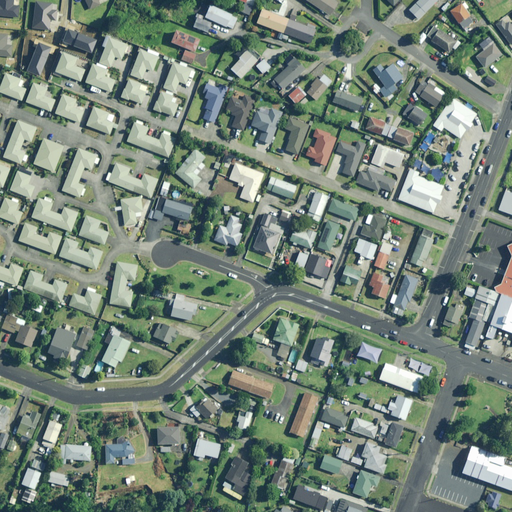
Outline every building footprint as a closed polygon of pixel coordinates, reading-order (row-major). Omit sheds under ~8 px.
[(13,0),(0,0),(0,16),(18,18),(19,6),(13,6),(13,0)] [(108,1),(109,1),(108,0),(85,0),(90,10),(108,1)] [(339,3),(334,0),(305,0),(330,16),(339,3)] [(418,0),(409,10),(418,20),(438,0),(418,0)] [(461,3),(450,11),(459,24),(470,16),(461,3)] [(236,17),(210,5),(204,16),(231,29),(236,17)] [(316,29),(261,9),(256,23),(311,43),(316,29)] [(211,23),(197,17),(193,27),(207,32),(211,23)] [(511,25),(510,22),(505,25),(502,20),(496,25),(511,46),(511,44),(511,25)] [(456,41),(438,29),(430,41),(449,53),(456,41)] [(199,40),(175,30),(170,42),(195,52),(199,40)] [(8,32),(0,31),(0,56),(12,57),(13,45),(7,45),(8,32)] [(110,67),(112,67),(116,57),(123,60),(126,55),(130,57),(133,49),(129,48),(130,44),(108,34),(103,46),(107,47),(100,62),(110,67)] [(493,43),(476,56),(484,67),(501,54),(493,43)] [(161,54),(149,49),(147,52),(141,50),(131,75),(142,80),(146,69),(153,72),(161,54)] [(257,61),(246,51),(230,69),(241,79),(257,61)] [(80,58),(65,52),(57,72),(81,81),(86,69),(77,65),(80,58)] [(304,69),(294,58),(271,79),(281,90),(304,69)] [(273,69),(264,59),(256,66),(263,74),(267,71),(268,73),(273,69)] [(117,80),(112,78),(113,75),(108,73),(110,69),(110,67),(100,62),(100,64),(95,62),(87,82),(94,85),(92,90),(100,94),(102,88),(112,92),(117,80)] [(188,64),(181,62),(180,65),(174,63),(164,88),(175,92),(180,82),(186,85),(190,77),(193,78),(196,71),(186,68),(188,64)] [(380,65),(373,70),(384,86),(379,90),(384,98),(397,88),(394,84),(404,77),(394,63),(385,70),(380,65)] [(19,76),(5,71),(0,83),(0,90),(23,100),(28,87),(16,83),(19,76)] [(496,81),(487,76),(484,81),(493,87),(496,81)] [(327,86),(317,78),(305,92),(316,100),(327,86)] [(141,84),(129,79),(121,97),(128,100),(129,99),(141,104),(148,87),(141,84)] [(428,82),(419,96),(435,107),(444,93),(428,82)] [(48,88),(34,83),(26,101),(52,111),(57,99),(45,94),(48,88)] [(217,88),(206,84),(201,97),(208,100),(201,118),(214,123),(228,88),(219,84),(217,88)] [(308,100),(305,96),(306,95),(299,87),(288,96),(296,104),(298,102),(302,106),(308,100)] [(362,99),(336,90),(332,102),(357,111),(362,99)] [(174,94),(167,91),(166,93),(162,91),(153,109),(161,113),(162,111),(173,117),(178,105),(175,103),(177,99),(172,97),(174,94)] [(78,100),(64,94),(56,113),(82,123),(87,110),(75,106),(78,100)] [(151,95),(147,94),(143,103),(147,105),(151,95)] [(242,101),(231,97),(225,111),(235,115),(231,126),(244,131),(256,99),(244,94),(242,101)] [(477,115),(452,98),(433,126),(441,131),(443,127),(460,139),(477,115)] [(107,111),(93,106),(86,125),(111,135),(116,122),(105,118),(107,111)] [(414,106),(407,117),(420,126),(428,115),(414,106)] [(268,115),(256,111),(250,125),(262,129),(258,139),(270,144),(282,112),(271,108),(268,115)] [(386,122),(370,116),(365,129),(382,134),(386,122)] [(309,125),(288,117),(284,128),(291,131),(283,150),(297,155),(309,125)] [(137,120),(136,123),(135,122),(127,142),(169,158),(176,139),(170,136),(171,133),(164,130),(160,140),(145,135),(148,128),(143,126),(144,122),(137,120)] [(36,128),(18,121),(3,157),(21,164),(26,152),(21,150),(25,139),(30,142),(36,128)] [(359,123),(352,121),(350,127),(357,129),(359,123)] [(414,133),(398,127),(393,139),(409,146),(414,133)] [(313,147),(309,145),(305,155),(325,163),(336,137),(316,128),(313,136),(316,138),(313,147)] [(64,147),(43,139),(34,164),(54,172),(64,147)] [(355,147),(339,141),(335,152),(347,156),(340,173),(353,178),(366,144),(357,141),(355,147)] [(403,154),(377,145),(370,162),(384,167),(385,163),(398,168),(403,154)] [(195,148),(173,173),(192,189),(201,179),(193,172),(206,157),(195,148)] [(97,156),(78,149),(61,191),(81,199),(86,186),(79,183),(86,167),(91,169),(97,156)] [(154,158),(153,162),(163,166),(165,162),(154,158)] [(131,168),(117,163),(112,174),(109,173),(106,181),(152,198),(159,180),(144,174),(142,181),(128,175),(131,168)] [(263,174),(234,163),(228,179),(243,185),(239,198),(252,203),(263,174)] [(418,173),(410,169),(398,200),(434,214),(445,186),(417,176),(418,173)] [(366,173),(359,171),(354,182),(378,192),(380,188),(391,192),(396,181),(367,170),(366,173)] [(32,178),(18,172),(10,190),(31,199),(36,187),(29,184),(32,178)] [(296,186),(270,177),(266,189),(292,199),(296,186)] [(171,184),(164,182),(161,191),(168,193),(171,184)] [(328,197),(314,192),(305,217),(319,222),(328,197)] [(139,198),(120,201),(123,225),(136,224),(134,213),(141,212),(139,198)] [(192,206),(166,198),(161,212),(188,221),(192,206)] [(359,209),(332,198),(327,211),(354,221),(359,209)] [(20,206),(4,199),(0,208),(0,216),(18,224),(23,212),(18,210),(20,206)] [(53,204),(40,199),(33,217),(70,231),(77,213),(65,208),(62,214),(51,210),(53,204)] [(291,214),(283,210),(279,219),(290,224),(292,219),(289,218),(291,214)] [(101,220),(87,215),(79,234),(105,243),(110,231),(98,226),(101,220)] [(364,224),(361,233),(379,240),(387,221),(373,215),(369,226),(364,224)] [(226,227),(219,225),(215,239),(238,247),(245,226),(237,223),(239,219),(230,216),(226,227)] [(340,225),(327,221),(317,247),(329,252),(340,225)] [(38,228),(25,223),(18,241),(55,255),(62,237),(50,232),(48,238),(36,234),(38,228)] [(280,232),(261,225),(252,248),(271,255),(280,232)] [(316,234),(294,226),(288,240),(310,248),(316,234)] [(433,241),(420,236),(410,262),(423,267),(433,241)] [(79,243),(66,238),(60,256),(97,270),(103,252),(91,247),(89,253),(77,249),(79,243)] [(378,246),(358,239),(354,251),(360,254),(359,255),(372,260),(378,246)] [(392,246),(383,242),(374,266),(383,269),(392,246)] [(511,244),(507,246),(511,254),(511,256),(502,284),(494,288),(496,293),(501,295),(511,298),(511,244)] [(327,260),(311,254),(304,271),(320,277),(327,260)] [(138,265),(117,261),(109,304),(132,308),(134,292),(126,291),(128,280),(136,281),(138,265)] [(0,279),(17,286),(24,268),(11,263),(9,269),(0,265),(0,279)] [(361,271),(345,265),(339,281),(355,287),(361,271)] [(44,276),(31,271),(24,289),(61,303),(68,284),(56,280),(53,285),(42,281),(44,276)] [(373,288),(371,294),(384,300),(390,287),(382,283),(385,276),(373,272),(368,286),(373,288)] [(418,280),(405,275),(393,307),(407,312),(418,280)] [(497,307),(501,295),(496,293),(479,286),(468,317),(474,319),(481,322),(488,304),(497,307)] [(102,296),(88,291),(86,297),(73,292),(69,306),(95,315),(102,296)] [(511,333),(511,298),(501,295),(497,307),(490,323),(485,337),(493,340),(498,329),(511,333)] [(198,306),(175,300),(171,317),(194,322),(198,306)] [(44,307),(37,304),(34,310),(41,313),(44,307)] [(488,304),(481,322),(485,324),(486,322),(490,323),(497,307),(488,304)] [(461,310),(448,306),(443,325),(455,329),(461,310)] [(21,324),(23,325),(25,321),(7,313),(1,328),(13,333),(14,330),(18,331),(21,324)] [(298,326),(279,319),(272,341),(291,347),(298,326)] [(481,322),(474,319),(466,342),(476,346),(485,324),(481,322)] [(178,331),(160,323),(154,337),(171,345),(178,331)] [(23,325),(21,324),(18,331),(14,341),(30,347),(37,331),(23,325)] [(95,331),(85,326),(77,346),(88,350),(95,331)] [(77,335),(58,327),(47,356),(66,363),(77,335)] [(265,337),(255,333),(252,340),(262,344),(265,337)] [(130,343),(114,336),(102,362),(118,370),(130,343)] [(334,342),(317,336),(308,359),(326,365),(334,342)] [(308,363),(298,360),(295,369),(304,372),(308,363)] [(92,368),(83,363),(77,375),(87,379),(92,368)] [(423,377),(385,363),(379,379),(417,394),(423,377)] [(274,386),(232,371),(227,385),(269,401),(274,386)] [(318,398),(304,393),(289,432),(303,438),(318,398)] [(412,402),(398,397),(391,415),(405,421),(412,402)] [(206,398),(195,408),(205,419),(216,409),(206,398)] [(257,401),(247,398),(245,409),(254,412),(257,401)] [(13,409),(0,404),(0,429),(5,431),(13,409)] [(387,408),(375,404),(374,408),(385,413),(387,408)] [(348,416),(325,408),(321,421),(344,429),(348,416)] [(248,430),(253,413),(239,409),(234,426),(248,430)] [(31,418),(24,415),(17,434),(32,440),(42,414),(33,411),(31,418)] [(378,427),(355,419),(350,431),(373,439),(378,427)] [(62,425),(50,421),(41,444),(53,449),(62,425)] [(402,427),(392,423),(384,445),(395,449),(402,427)] [(389,426),(383,424),(380,433),(386,435),(389,426)] [(178,427),(156,428),(157,446),(179,445),(178,427)] [(321,429),(315,427),(309,446),(313,447),(316,438),(318,439),(321,429)] [(9,435),(2,433),(0,437),(0,447),(4,449),(9,435)] [(17,442),(10,440),(7,450),(14,452),(17,442)] [(220,446),(197,440),(193,455),(216,461),(220,446)] [(123,445),(106,446),(106,465),(116,465),(116,459),(127,458),(137,452),(129,441),(123,445)] [(379,449),(366,444),(360,459),(366,461),(364,467),(383,474),(389,458),(378,454),(379,449)] [(455,444),(453,450),(463,454),(465,448),(455,444)] [(92,448),(66,445),(64,460),(91,463),(92,448)] [(336,454),(338,455),(337,457),(348,461),(352,450),(341,446),(340,450),(338,449),(336,454)] [(506,459),(469,447),(460,473),(510,491),(511,487),(511,468),(504,466),(506,459)] [(342,462),(324,456),(320,468),(338,475),(342,462)] [(247,464),(234,457),(221,480),(246,494),(255,478),(244,471),(247,464)] [(46,463),(35,459),(32,467),(43,471),(46,463)] [(293,465),(280,460),(271,485),(283,490),(293,465)] [(43,475),(29,469),(22,486),(36,492),(43,475)] [(380,478),(361,471),(352,494),(367,499),(371,487),(376,488),(380,478)] [(65,475),(51,472),(48,482),(68,486),(69,479),(65,478),(65,475)] [(328,487),(317,483),(315,489),(326,493),(328,487)] [(315,497),(293,488),(288,500),(309,509),(315,497)] [(500,496),(489,492),(484,506),(495,510),(500,496)] [(318,511),(333,511),(331,511),(333,505),(315,499),(311,509),(318,511)] [(367,511),(368,509),(341,500),(336,511),(367,511)] [(291,511),(278,503),(272,511),(291,511)]
